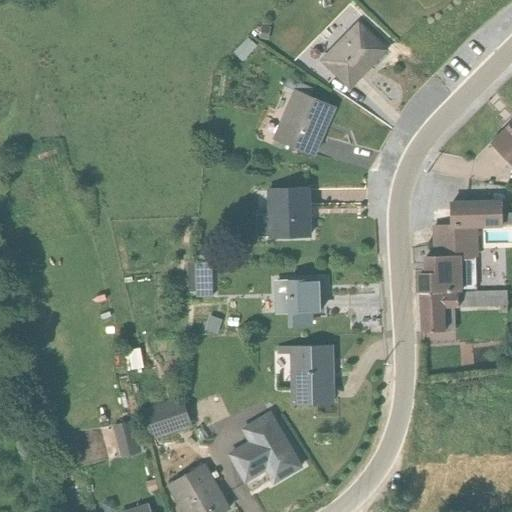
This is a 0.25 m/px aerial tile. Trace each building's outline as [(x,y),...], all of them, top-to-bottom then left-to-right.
[(344,35),(307,72),(336,100),(356,78),(358,80),(374,64),(344,35)] [(234,51),(219,66),(229,75),(244,59),(234,51)] [(276,110),(258,151),(301,169),(308,155),(302,152),(316,119),(296,110),(300,103),(274,90),(267,106),(276,110)] [(504,136),(481,159),(511,190),(511,123),(502,133),(504,136)] [(294,204),(253,206),(253,231),(242,232),(243,253),(296,252),(294,204)] [(491,231),(490,217),(438,218),(438,243),(422,244),(422,275),(413,275),(414,291),(407,291),(408,311),(450,310),(449,277),(467,276),(466,245),(491,244),(491,241),(507,241),(506,231),(491,231)] [(196,278),(171,279),(173,310),(181,310),(181,315),(198,314),(196,278)] [(306,298),(260,300),(261,331),(274,333),(274,344),(295,344),(294,331),(307,330),(306,298)] [(408,311),(409,350),(443,349),(442,326),(496,324),(496,308),(450,310),(408,311)] [(194,333),(189,347),(202,351),(207,337),(194,333)] [(263,373),(274,373),(276,423),(320,422),(317,365),(263,367),(263,373)] [(124,366),(113,368),(115,388),(128,386),(124,366)] [(163,422),(126,435),(135,461),(172,448),(163,422)] [(234,462),(214,473),(230,501),(251,489),(259,503),(287,487),(255,431),(226,448),(234,462)] [(114,440),(95,445),(104,478),(128,472),(124,459),(120,461),(114,440)] [(203,511),(187,484),(152,504),(156,511),(203,511)]
